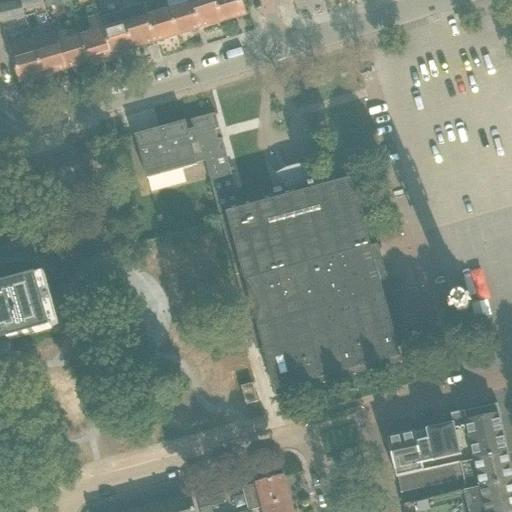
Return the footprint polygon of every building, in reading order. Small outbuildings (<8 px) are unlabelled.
[(21,2),(19,3),(18,0),(17,0),(0,5),(0,16),(2,23),(23,16),(22,11),(23,11),(21,2)] [(23,11),(40,6),(37,0),(27,0),(21,2),(23,11)] [(177,36),(200,29),(190,0),(191,3),(169,9),(177,36)] [(222,22),(215,0),(190,0),(200,29),(222,22)] [(240,0),(215,0),(222,22),(245,15),(240,0)] [(155,43),(147,16),(143,4),(121,10),(133,49),(155,43)] [(169,9),(147,16),(143,4),(147,16),(155,43),(177,36),(169,9)] [(120,12),(99,19),(110,56),(133,49),(121,10),(120,11),(120,12)] [(99,19),(98,19),(97,16),(86,19),(91,33),(80,36),(88,63),(90,67),(112,61),(110,56),(99,19)] [(58,43),(55,34),(33,40),(44,76),(67,69),(58,43)] [(67,69),(88,63),(80,36),(58,43),(67,69)] [(21,83),(44,76),(33,40),(10,47),(21,83)] [(214,130),(219,129),(215,114),(135,136),(147,179),(197,166),(197,164),(205,162),(237,281),(370,244),(351,176),(240,207),(222,139),(217,140),(214,130)] [(24,164),(39,160),(37,154),(22,159),(24,164)] [(379,250),(378,245),(378,244),(370,246),(370,244),(237,281),(249,326),(259,324),(259,325),(274,322),(273,320),(288,316),(288,317),(304,313),(304,311),(334,304),(334,305),(351,301),(351,298),(366,295),(367,295),(379,293),(379,295),(402,289),(401,285),(396,280),(392,276),(384,278),(377,251),(379,250)] [(0,341),(8,339),(9,341),(52,329),(37,276),(0,285),(0,341)] [(391,293),(402,290),(402,289),(379,295),(379,293),(367,295),(366,295),(351,298),(351,301),(334,305),(334,304),(304,311),(304,313),(288,317),(288,316),(273,320),(274,322),(259,325),(259,324),(249,326),(256,351),(263,348),(277,397),(402,363),(396,343),(404,341),(391,293)] [(448,339),(449,341),(450,343),(452,344),(455,344),(457,343),(459,342),(460,341),(461,339),(461,336),(460,334),(459,333),(457,331),(455,331),(453,331),(451,332),(449,333),(448,335),(447,337),(448,339)] [(246,405),(258,402),(252,383),(241,387),(246,405)] [(415,432),(387,439),(396,477),(396,478),(397,478),(398,478),(507,455),(507,452),(508,452),(497,404),(483,407),(463,411),(464,415),(465,421),(465,422),(455,424),(454,424),(452,424),(451,424),(428,430),(427,430),(426,430),(426,431),(419,433),(415,434),(415,433),(415,432)] [(340,477),(366,470),(362,455),(336,462),(340,477)] [(471,490),(511,480),(511,476),(507,455),(398,478),(401,493),(463,479),(466,491),(471,490)] [(248,511),(289,499),(283,477),(242,488),(248,511)] [(408,511),(511,511),(511,480),(471,490),(466,491),(466,492),(407,506),(408,511)] [(194,511),(190,496),(167,503),(169,511),(194,511)] [(261,511),(292,511),(289,499),(248,511),(250,511),(260,509),(261,511)] [(169,511),(167,503),(144,509),(144,511),(169,511)]
